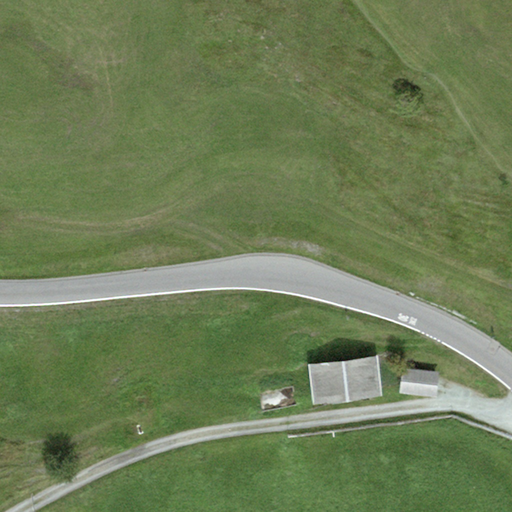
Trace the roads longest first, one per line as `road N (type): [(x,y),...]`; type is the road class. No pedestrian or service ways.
road 1 (tertiary): [(511,373),(437,322),(281,273),(0,293)]
road 2 (track): [(19,511),(168,442),(440,405),(511,420)]
